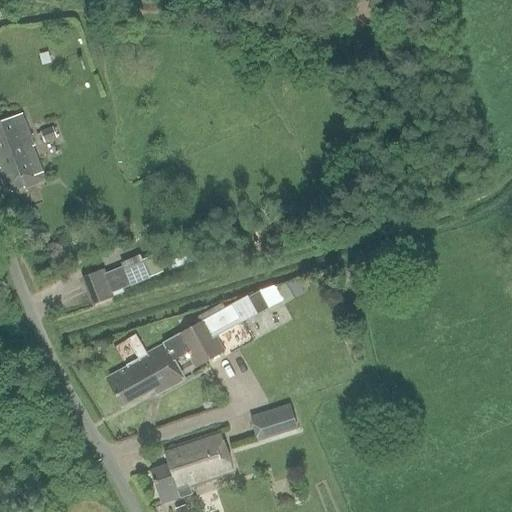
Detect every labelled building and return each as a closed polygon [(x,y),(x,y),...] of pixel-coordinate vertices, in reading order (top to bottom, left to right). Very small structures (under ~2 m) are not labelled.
[(39,54),(42,64),(50,61),(48,52),(39,54)] [(0,162),(2,167),(0,167),(0,184),(3,193),(43,179),(21,114),(0,121),(0,162)] [(53,130),(41,134),(45,144),(57,139),(53,130)] [(122,265),(131,287),(163,273),(155,255),(144,260),(142,256),(122,265)] [(105,268),(82,277),(93,304),(124,291),(117,272),(108,276),(105,268)] [(275,286),(260,292),(269,308),(283,301),(275,286)] [(139,361),(108,377),(122,403),(153,386),(156,391),(181,377),(171,359),(186,351),(193,364),(221,349),(215,338),(268,309),(259,292),(163,344),(147,353),(136,335),(127,341),(139,361)] [(298,432),(290,406),(251,418),(259,444),(298,432)] [(188,484),(231,470),(218,429),(162,446),(167,463),(149,468),(160,501),(191,491),(188,484)]
